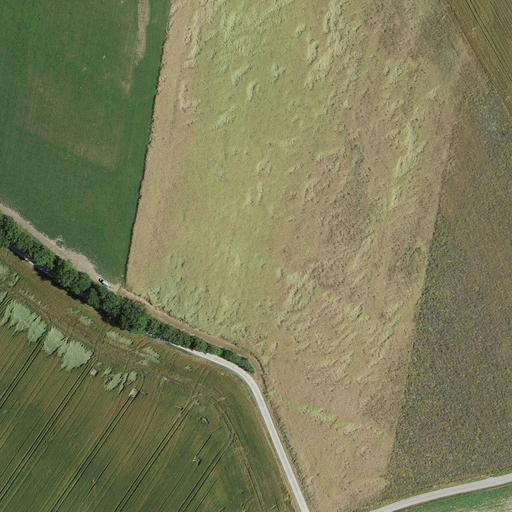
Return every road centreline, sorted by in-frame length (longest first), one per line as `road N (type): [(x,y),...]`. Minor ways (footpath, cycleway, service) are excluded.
road 1 (track): [(304,511),(249,380),(121,319),(0,237)]
road 2 (track): [(511,477),(383,511)]
